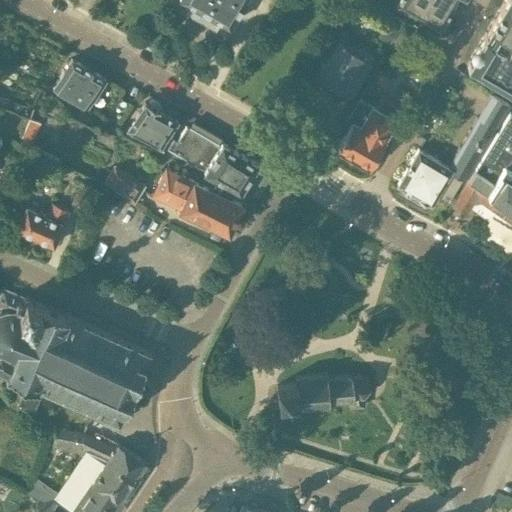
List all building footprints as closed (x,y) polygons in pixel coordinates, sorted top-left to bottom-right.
[(229,25),(242,0),(185,0),(189,2),(185,9),(215,26),(219,19),(229,25)] [(397,0),(396,3),(440,28),(456,0),(397,0)] [(511,0),(503,0),(467,63),(511,89),(511,0)] [(387,21),(379,35),(390,42),(398,28),(387,21)] [(427,54),(420,66),(429,71),(441,50),(426,41),(420,50),(424,52),(427,54)] [(349,50),(345,56),(334,49),(319,74),(348,91),(366,60),(349,50)] [(87,108),(105,77),(72,57),(54,88),(87,108)] [(375,103),(374,105),(372,103),(360,123),(353,119),(337,148),(369,167),(386,138),(388,139),(406,107),(382,92),(375,103)] [(161,105),(160,100),(153,96),(148,98),(146,101),(144,100),(127,131),(160,149),(178,118),(159,108),(161,105)] [(511,109),(453,202),(452,203),(466,212),(472,202),(480,200),(511,220),(511,109)] [(476,115),(472,123),(491,134),(495,126),(476,115)] [(29,120),(19,142),(30,147),(40,125),(29,120)] [(219,144),(186,125),(177,141),(173,139),(167,149),(240,191),(242,188),(252,194),(267,168),(257,162),(258,160),(222,139),(219,144)] [(418,147),(398,183),(399,184),(416,194),(413,200),(425,207),(429,201),(431,203),(437,192),(453,202),(479,156),(460,145),(448,164),(422,149),(418,147)] [(133,202),(146,183),(114,163),(102,182),(133,202)] [(165,164),(151,194),(183,209),(182,209),(229,231),(243,202),(231,197),(235,189),(213,178),(209,186),(193,179),(193,178),(165,164)] [(80,183),(70,205),(85,211),(94,189),(80,183)] [(53,244),(69,209),(52,202),(47,215),(26,206),(17,228),(53,244)] [(23,295),(2,286),(0,290),(0,305),(0,306),(0,383),(22,393),(17,404),(33,411),(41,393),(32,390),(35,385),(118,420),(149,349),(42,302),(24,294),(23,295)] [(327,375),(327,372),(296,375),(297,381),(276,384),(278,405),(298,402),(298,407),(330,404),(330,400),(352,398),(353,406),(365,405),(364,394),(369,388),(368,379),(361,373),(350,373),(327,375)] [(79,450),(80,447),(85,449),(58,490),(35,476),(25,491),(40,500),(53,508),(53,509),(57,502),(72,511),(111,511),(146,460),(119,442),(117,445),(85,431),(56,426),(52,445),(79,450)] [(50,511),(53,508),(40,500),(33,510),(35,511),(50,511)] [(270,511),(245,502),(240,511),(270,511)]
